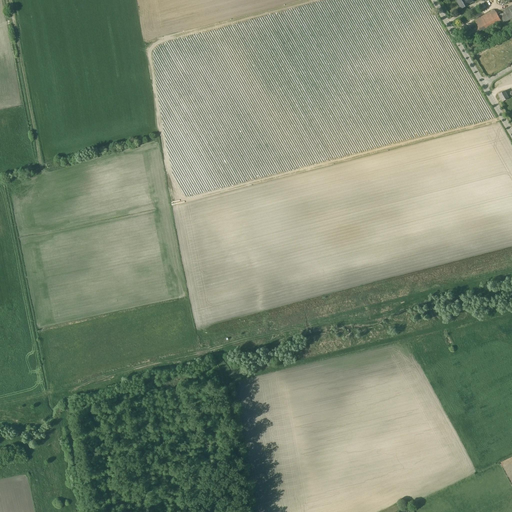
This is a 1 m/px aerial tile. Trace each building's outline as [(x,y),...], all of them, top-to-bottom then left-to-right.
[(473,2),(472,0),(457,0),(458,1),(457,2),(462,9),(469,5),(467,3),(470,2),(471,3),(473,2)] [(511,4),(503,9),(505,12),(501,14),(504,18),(507,16),(508,19),(511,16),(511,4)] [(475,22),(478,27),(482,33),(501,22),(496,14),(494,11),(475,22)] [(469,40),(482,33),(478,27),(465,34),(469,40)] [(509,98),(511,95),(511,91),(507,95),(505,91),(499,94),(503,101),(509,98)]
